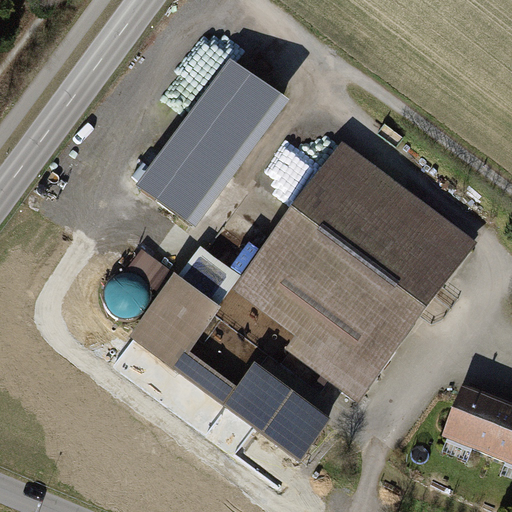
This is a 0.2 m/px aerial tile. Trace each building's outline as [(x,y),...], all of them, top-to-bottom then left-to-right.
[(214,79),(228,55),(211,45),(197,69),(214,79)] [(231,66),(139,189),(189,227),(281,104),(231,66)] [(471,247),(342,149),(236,289),(297,335),(286,350),(353,401),(471,247)] [(145,312),(149,305),(151,297),(150,290),(147,282),(141,276),(134,273),(126,272),(118,274),(111,278),(106,284),(103,292),(103,299),(106,307),(110,313),(117,318),(124,320),(132,320),(139,317),(145,312)] [(325,422),(251,368),(232,393),(182,357),(215,311),(170,279),(127,338),(296,461),(325,422)] [(511,409),(462,390),(442,439),(511,467),(511,409)]
